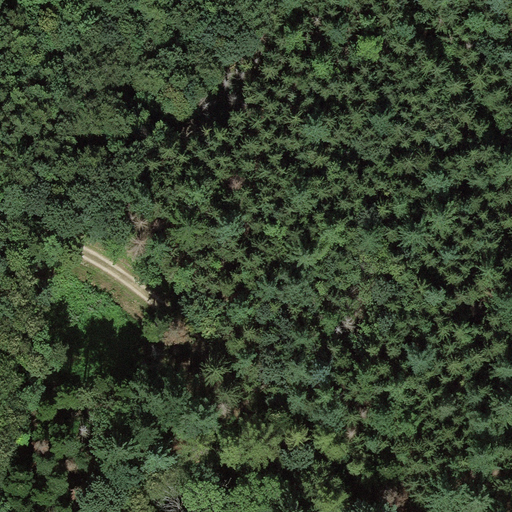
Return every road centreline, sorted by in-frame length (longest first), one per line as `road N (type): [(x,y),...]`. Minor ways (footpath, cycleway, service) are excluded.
road 1 (track): [(0,220),(101,249),(149,284),(230,379),(301,511)]
road 2 (track): [(404,0),(511,158)]
